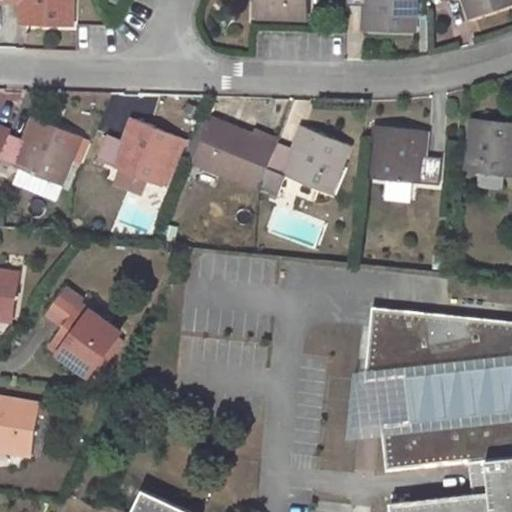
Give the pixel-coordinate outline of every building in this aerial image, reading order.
[(25,0),(25,24),(73,26),(74,0),(25,0)] [(256,0),(256,17),(308,19),(308,0),(256,0)] [(417,0),(348,0),(348,4),(368,5),(367,29),(416,31),(417,0)] [(511,0),(446,0),(447,1),(448,0),(468,0),(474,18),(511,3),(511,0)] [(511,119),(472,116),(467,168),(511,172),(511,119)] [(0,158),(63,184),(82,136),(37,118),(28,140),(9,132),(10,130),(0,125),(0,158)] [(108,134),(97,159),(118,168),(113,182),(155,199),(171,159),(180,137),(181,137),(135,118),(125,140),(108,134)] [(210,121),(193,160),(259,188),(260,185),(278,193),(285,175),(331,193),(351,144),(306,125),(296,149),(278,142),(278,138),(255,128),(253,133),(235,126),(233,129),(210,121)] [(441,156),(422,155),(425,129),(375,124),(371,177),(438,184),(441,156)] [(178,162),(187,141),(180,137),(171,159),(178,162)] [(0,311),(16,314),(21,273),(0,269),(0,311)] [(66,286),(50,308),(67,321),(63,326),(50,345),(89,374),(120,331),(81,302),(83,298),(66,286)] [(511,511),(511,319),(374,305),(366,381),(408,376),(413,420),(383,423),(388,469),(471,461),(474,493),(392,501),(392,511),(511,511)] [(50,308),(46,314),(63,326),(67,321),(50,308)] [(0,311),(0,317),(15,320),(16,314),(0,311)] [(0,449),(33,455),(40,403),(0,396),(0,449)] [(191,511),(143,489),(132,511),(191,511)]
